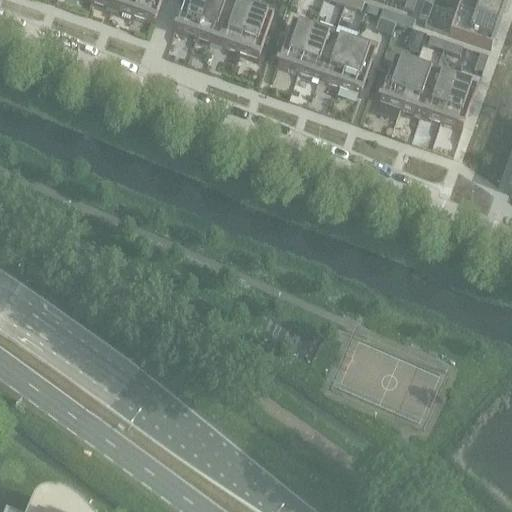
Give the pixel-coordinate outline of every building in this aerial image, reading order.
[(112,13),(116,0),(93,0),(92,5),(112,13)] [(139,0),(116,0),(112,13),(133,20),(139,0)] [(163,0),(139,0),(133,20),(154,27),(163,0)] [(209,0),(187,0),(176,31),(175,34),(196,42),(211,0),(209,0)] [(231,7),(211,0),(196,42),(216,49),(231,7)] [(348,1),(344,0),(330,0),(329,4),(345,10),(348,1)] [(412,0),(407,0),(404,12),(412,15),(417,2),(412,0)] [(425,0),(424,6),(433,9),(435,0),(425,0)] [(505,11),(473,0),(462,0),(457,17),(498,31),(505,11)] [(509,0),(473,0),(505,11),(509,0)] [(364,7),(348,1),(345,10),(361,15),(364,7)] [(433,9),(424,6),(418,21),(427,24),(433,9)] [(252,15),(231,7),(216,49),(237,56),(252,15)] [(380,22),(396,28),(399,19),(383,13),(380,22)] [(273,22),(252,15),(237,56),(258,63),(273,22)] [(498,31),(457,17),(449,38),(491,53),(498,31)] [(415,24),(399,19),(396,28),(412,33),(415,24)] [(318,84),(333,43),(337,33),(317,26),(313,36),(298,77),(318,84)] [(277,70),(298,77),(313,36),(291,28),(277,70)] [(357,40),(353,50),(339,92),(360,99),(378,48),(357,40)] [(427,49),(443,55),(446,46),(430,40),(427,49)] [(333,43),(318,84),(339,92),(353,50),(333,43)] [(462,51),(446,46),(443,55),(460,60),(462,51)] [(488,60),(480,57),(474,73),(483,76),(488,60)] [(379,105),(400,113),(415,71),(393,64),(379,105)] [(415,71),(400,113),(420,120),(435,78),(415,71)] [(455,86),(435,78),(420,120),(441,127),(455,86)] [(477,93),(455,86),(441,127),(462,135),(477,93)]
